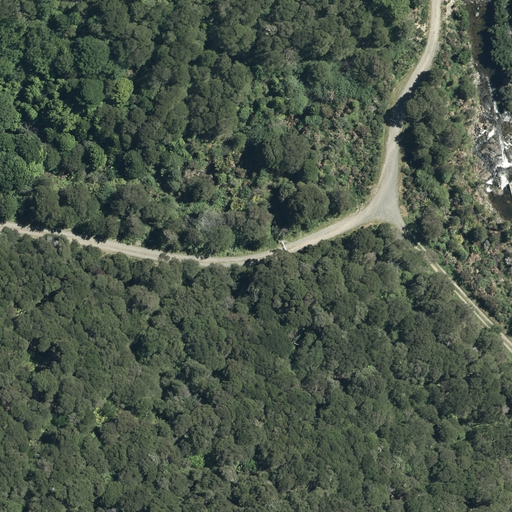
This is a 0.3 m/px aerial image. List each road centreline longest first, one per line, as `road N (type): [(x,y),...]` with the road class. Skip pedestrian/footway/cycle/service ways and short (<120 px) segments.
road 1 (track): [(0,224),(224,260),(338,245),(383,195)]
road 2 (track): [(383,195),(400,106),(436,38),(437,0)]
road 3 (track): [(383,195),(439,278),(511,343)]
